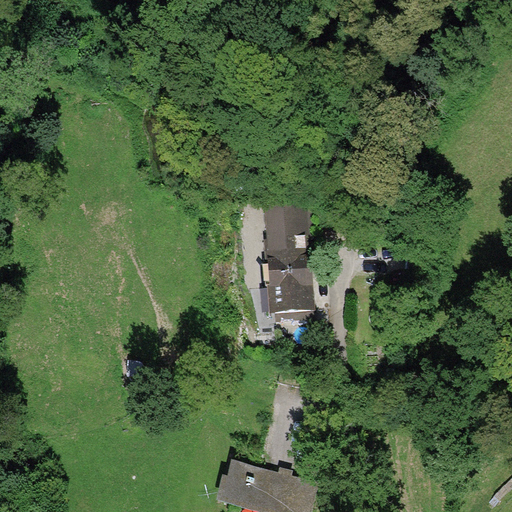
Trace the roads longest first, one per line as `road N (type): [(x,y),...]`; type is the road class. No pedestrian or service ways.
road 1 (track): [(489,0),(463,20),(397,103),(355,196),(341,267),(341,383)]
road 2 (residential): [(341,383),(370,511)]
